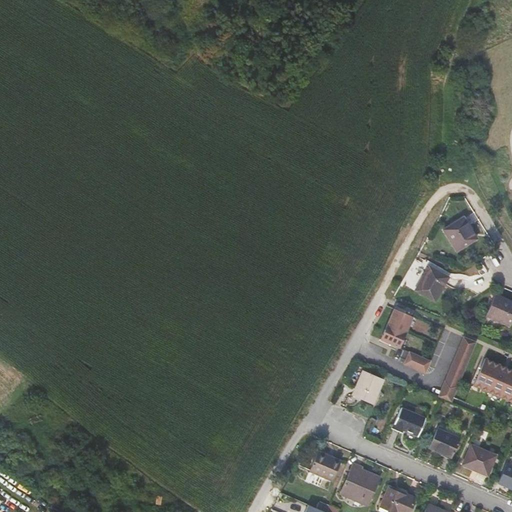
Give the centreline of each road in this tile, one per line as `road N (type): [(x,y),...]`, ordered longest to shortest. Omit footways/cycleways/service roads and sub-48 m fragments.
road 1 (residential): [(309,421),(511,509)]
road 2 (track): [(378,291),(426,208),(454,187),(468,192),(496,240)]
road 3 (residential): [(309,421),(378,291)]
